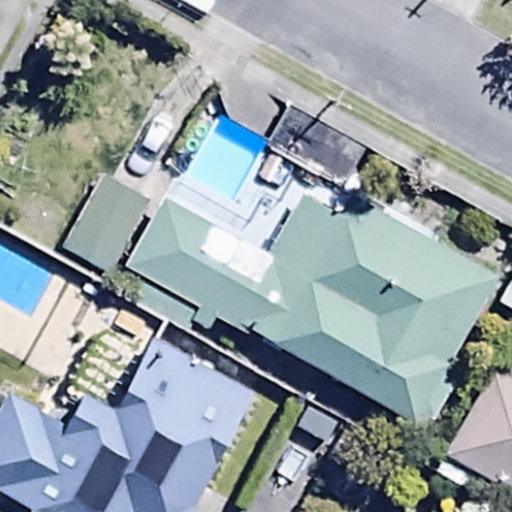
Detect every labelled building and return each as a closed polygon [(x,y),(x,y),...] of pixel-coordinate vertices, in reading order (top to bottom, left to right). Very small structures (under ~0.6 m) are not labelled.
[(264,147),(237,196),(274,217),(301,168),(264,147)] [(101,176),(58,248),(101,274),(144,202),(101,176)] [(161,195),(120,264),(129,270),(117,290),(199,338),(211,318),(243,337),(246,331),(421,432),(451,380),(436,371),(489,279),(342,193),(330,213),(304,197),(269,258),(161,195)] [(1,392),(0,393),(0,495),(31,511),(180,511),(245,392),(144,337),(108,404),(76,387),(57,422),(1,392)] [(436,454),(511,496),(511,383),(484,368),(436,454)] [(298,405),(278,439),(318,463),(338,429),(298,405)]
